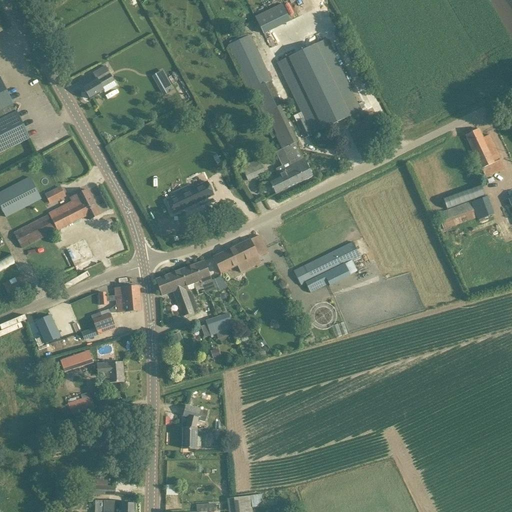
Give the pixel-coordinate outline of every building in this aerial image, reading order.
[(280,3),(252,16),(261,34),(288,21),(280,3)] [(275,134),(274,135),(281,150),(282,149),(298,183),(313,176),(296,142),(297,141),(280,106),(282,105),(250,35),(227,46),(249,91),(251,90),(262,113),(264,112),(275,134)] [(361,111),(357,102),(325,39),(276,64),(303,117),(311,135),(361,111)] [(105,66),(101,68),(93,73),(96,79),(83,87),(90,99),(104,91),(105,93),(117,86),(105,66)] [(0,152),(29,139),(16,112),(17,110),(15,105),(13,104),(0,77),(0,152)] [(174,90),(170,82),(162,87),(166,94),(174,90)] [(504,168),(493,144),(489,135),(483,138),(478,129),(465,135),(470,144),(484,177),(504,168)] [(276,194),(298,183),(282,149),(281,150),(275,153),(282,167),(275,170),(278,176),(268,181),(272,189),(273,188),(276,194)] [(263,174),(257,161),(252,163),(258,176),(263,174)] [(41,200),(29,178),(0,192),(0,207),(6,218),(41,200)] [(208,182),(191,190),(189,185),(172,193),(175,197),(167,201),(173,213),(187,207),(214,195),(208,182)] [(479,187),(441,197),(444,206),(482,196),(479,187)] [(52,203),(65,197),(60,188),(48,195),(52,203)] [(77,195),(72,197),(69,198),(71,203),(57,210),(48,214),(49,215),(13,233),(21,249),(57,232),(86,217),(88,221),(91,219),(99,215),(87,190),(77,195)] [(493,215),(487,197),(472,203),(472,202),(437,214),(443,231),(476,218),(477,220),(493,215)] [(306,221),(284,232),(290,244),(302,237),(305,243),(322,235),(319,229),(312,232),(306,221)] [(258,255),(258,256),(267,252),(259,236),(214,258),(221,273),(258,255)] [(352,242),(294,271),(301,286),(305,284),(344,265),(360,258),(352,242)] [(10,255),(0,259),(0,270),(14,264),(10,255)] [(188,267),(197,291),(202,289),(202,286),(212,282),(204,261),(188,267)] [(188,267),(174,273),(181,289),(183,289),(184,292),(187,291),(188,290),(189,291),(195,288),(196,291),(197,291),(188,267)] [(181,289),(174,273),(156,280),(162,296),(173,292),(182,317),(195,312),(187,291),(184,292),(183,289),(181,289)] [(9,296),(27,288),(20,275),(3,284),(9,296)] [(224,283),(221,278),(220,277),(214,280),(218,289),(219,291),(227,288),(228,287),(224,283)] [(132,300),(140,299),(139,286),(123,287),(123,288),(115,288),(116,296),(106,297),(105,293),(98,294),(99,305),(106,305),(106,302),(124,301),(124,303),(120,303),(120,305),(132,304),(132,300)] [(141,311),(140,299),(132,300),(132,304),(120,305),(116,305),(108,310),(110,313),(101,316),(92,319),(96,330),(98,336),(116,330),(114,325),(110,314),(141,311)] [(228,314),(217,318),(222,331),(225,330),(233,327),(228,314)] [(60,337),(50,315),(35,322),(45,344),(60,337)] [(228,336),(225,330),(222,331),(217,318),(206,322),(207,325),(201,327),(205,337),(215,333),(218,340),(228,336)] [(300,329),(304,337),(310,334),(306,326),(300,329)] [(175,341),(181,338),(179,332),(173,335),(175,341)] [(263,351),(255,353),(257,359),(265,357),(263,351)] [(60,361),(64,372),(93,363),(89,352),(60,361)] [(98,376),(104,376),(105,383),(124,382),(122,362),(112,363),(97,364),(98,376)] [(94,408),(90,396),(67,404),(71,416),(94,408)] [(205,421),(208,411),(186,406),(184,416),(189,417),(186,429),(183,429),(183,449),(196,449),(197,428),(195,428),(197,419),(205,421)] [(90,496),(114,497),(115,481),(90,480),(90,496)] [(176,494),(177,485),(166,484),(166,494),(176,494)] [(252,511),(252,507),(262,506),(262,500),(261,495),(227,500),(228,511),(252,511)] [(134,511),(135,504),(125,504),(121,503),(121,502),(104,501),(104,508),(103,511),(134,511)]
